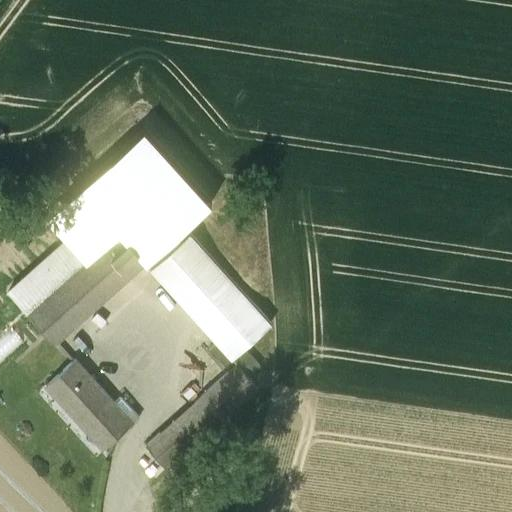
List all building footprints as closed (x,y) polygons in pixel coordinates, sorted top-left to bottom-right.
[(211,203),(144,129),(48,216),(68,238),(7,289),(55,343),(211,203)] [(273,324),(193,233),(153,268),(233,359),(273,324)] [(9,324),(0,332),(0,356),(21,336),(9,324)] [(132,424),(74,359),(46,384),(104,449),(132,424)] [(259,388),(237,364),(147,444),(168,468),(259,388)]
